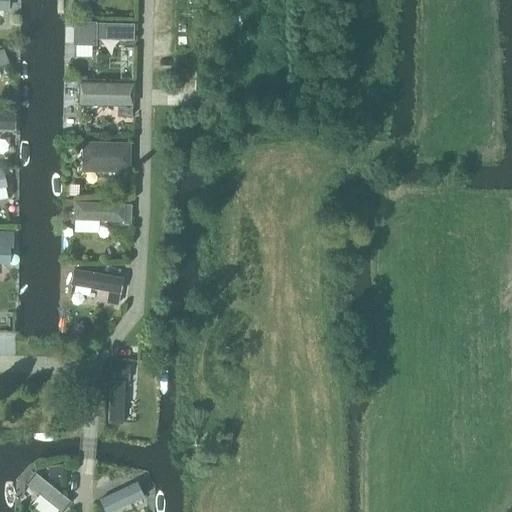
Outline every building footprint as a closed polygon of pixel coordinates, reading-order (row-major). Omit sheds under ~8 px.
[(0,0),(0,9),(8,10),(8,0),(0,0)] [(99,23),(76,23),(75,46),(98,47),(98,40),(136,41),(136,25),(99,24),(99,23)] [(3,49),(0,49),(0,65),(8,63),(3,49)] [(134,103),(134,78),(79,77),(78,101),(118,102),(117,113),(132,113),(132,103),(134,103)] [(0,112),(0,128),(16,130),(17,113),(0,112)] [(130,169),(131,138),(82,137),(82,168),(130,169)] [(131,221),(132,201),(124,201),(124,199),(74,198),(73,217),(123,218),(123,221),(131,221)] [(117,303),(122,276),(73,268),(70,283),(109,290),(107,301),(117,303)] [(130,379),(130,362),(111,361),(110,379),(130,379)] [(63,475),(62,467),(61,464),(51,466),(48,466),(49,477),(63,475)] [(34,472),(25,483),(61,511),(63,511),(71,502),(34,472)] [(140,484),(138,482),(100,501),(105,511),(109,511),(145,495),(144,494),(149,491),(145,482),(140,484)]
